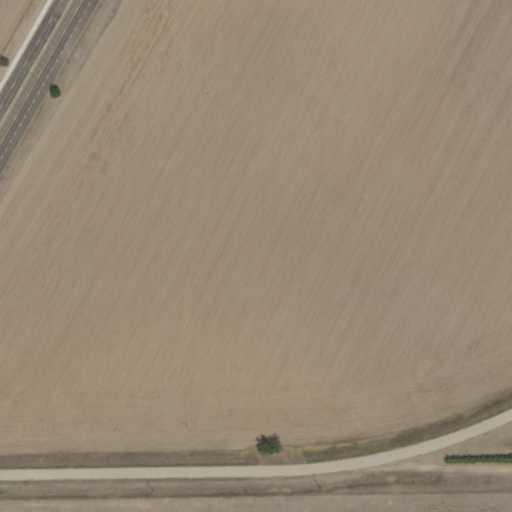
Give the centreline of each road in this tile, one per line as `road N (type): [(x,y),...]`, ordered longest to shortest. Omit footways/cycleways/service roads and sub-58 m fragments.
road 1 (residential): [(0,473),(333,465),(427,445),(511,413)]
road 2 (primary): [(0,132),(76,0)]
